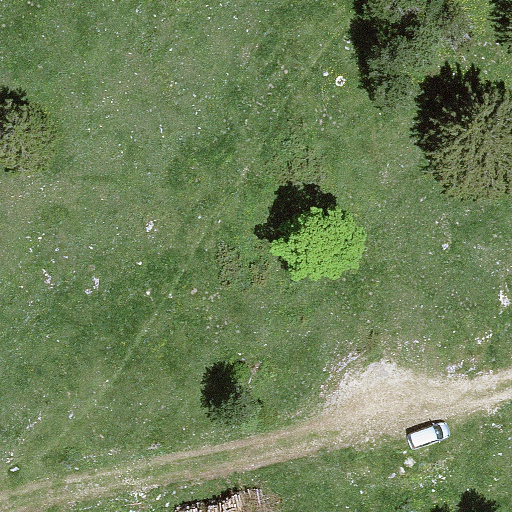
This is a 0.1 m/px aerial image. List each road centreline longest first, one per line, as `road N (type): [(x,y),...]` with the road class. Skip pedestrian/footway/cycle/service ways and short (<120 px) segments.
road 1 (track): [(381,0),(172,317),(0,503)]
road 2 (track): [(0,511),(292,438)]
road 3 (track): [(511,375),(449,408),(292,438)]
